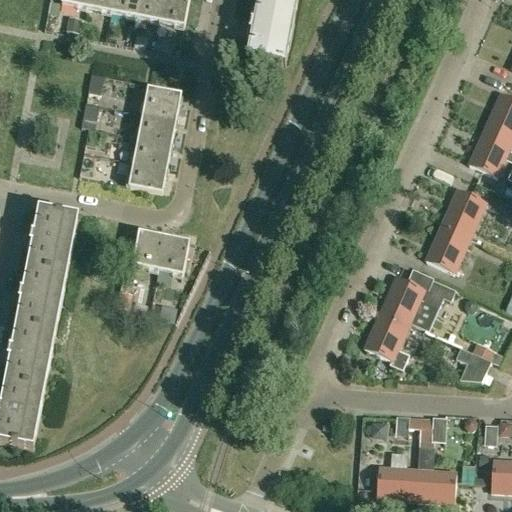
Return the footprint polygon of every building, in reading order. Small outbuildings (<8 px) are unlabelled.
[(87,12),(89,0),(63,0),(62,8),(87,12)] [(111,17),(114,0),(89,0),(87,12),(111,17)] [(136,22),(139,0),(114,0),(111,17),(136,22)] [(160,26),(165,0),(139,0),(136,22),(160,26)] [(165,0),(160,26),(185,31),(190,0),(165,0)] [(297,11),(298,0),(260,0),(260,4),(297,11)] [(291,39),(297,11),(260,4),(256,27),(252,26),(251,32),(291,39)] [(75,37),(80,38),(83,24),(74,22),(70,21),(67,35),(75,37)] [(286,67),(291,39),(251,32),(250,37),(253,38),(249,60),(248,61),(286,69),(286,67)] [(93,80),(89,98),(101,100),(105,82),(93,80)] [(144,118),(177,124),(181,100),(149,93),(144,118)] [(511,102),(502,98),(486,134),(511,145),(511,102)] [(172,149),(177,124),(144,118),(139,143),(172,149)] [(511,150),(511,145),(486,134),(470,170),(498,182),(506,164),(511,166),(511,173),(506,186),(511,188),(511,157),(509,157),(511,150)] [(167,173),(172,149),(139,143),(135,167),(167,173)] [(163,198),(167,173),(135,167),(130,192),(163,198)] [(443,230),(471,242),(487,207),(459,194),(443,230)] [(32,243),(72,251),(78,223),(78,222),(40,214),(40,216),(41,216),(36,239),(33,238),(32,243)] [(454,278),(471,242),(443,230),(426,265),(454,278)] [(159,275),(165,242),(140,237),(134,270),(159,275)] [(165,242),(159,275),(183,279),(190,247),(165,242)] [(67,280),(72,251),(32,243),(31,249),(34,249),(30,273),(67,280)] [(61,308),(67,280),(30,273),(25,296),(22,295),(21,301),(61,308)] [(420,292),(407,287),(397,282),(381,318),(409,330),(410,328),(411,329),(429,337),(443,305),(444,303),(451,307),(452,305),(456,297),(456,295),(440,288),(435,286),(434,285),(435,284),(425,280),(425,281),(420,292)] [(133,300),(133,298),(122,296),(121,300),(119,312),(130,314),(131,314),(133,300)] [(56,337),(61,308),(21,301),(20,306),(23,307),(18,330),(56,337)] [(178,312),(176,312),(163,309),(161,317),(160,323),(175,326),(176,321),(178,312)] [(398,355),(409,330),(381,318),(365,354),(392,365),(390,369),(403,375),(410,360),(398,355)] [(50,366),(56,337),(18,330),(14,353),(10,353),(9,358),(50,366)] [(504,361),(477,347),(472,357),(499,371),(504,361)] [(491,368),(471,358),(470,360),(459,355),(454,365),(465,370),(457,388),(481,389),(491,368)] [(44,395),(50,366),(9,358),(8,363),(12,364),(7,387),(44,395)] [(0,415),(39,423),(44,395),(7,387),(3,411),(0,410),(0,415)] [(33,451),(39,423),(0,415),(0,421),(1,421),(0,424),(0,446),(34,453),(34,451),(33,451)] [(410,422),(409,432),(421,433),(422,423),(410,422)] [(421,433),(418,475),(416,505),(455,508),(457,477),(430,475),(432,447),(434,424),(422,423),(421,433)] [(473,435),(477,431),(477,427),(474,423),(469,423),(465,426),(465,431),(468,435),(473,435)] [(448,425),(434,424),(432,447),(446,448),(448,425)] [(489,458),(480,458),(480,463),(479,469),(488,470),(488,468),(489,458)] [(511,497),(511,466),(493,465),(492,496),(511,497)] [(416,505),(418,475),(379,472),(377,503),(416,505)]
